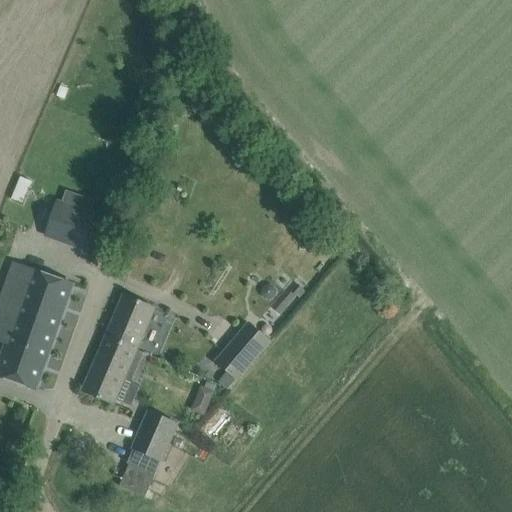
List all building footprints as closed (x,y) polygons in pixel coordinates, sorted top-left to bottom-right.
[(183,105),(199,111),(208,91),(191,85),(183,105)] [(208,96),(202,113),(218,118),(224,101),(208,96)] [(22,178),(19,185),(29,190),(32,182),(22,178)] [(47,235),(82,248),(93,216),(58,203),(47,235)] [(0,377),(36,390),(72,287),(73,285),(15,264),(0,305),(0,326),(11,331),(0,362),(0,377)] [(107,337),(137,349),(155,308),(124,296),(107,337)] [(238,381),(271,341),(249,322),(215,362),(238,381)] [(113,404),(137,349),(107,337),(83,391),(113,404)] [(202,382),(195,399),(211,405),(217,388),(202,382)] [(127,463),(154,475),(177,424),(149,412),(133,448),(127,463)]
